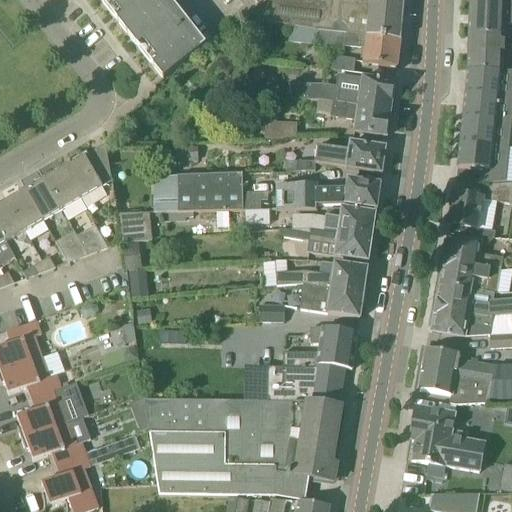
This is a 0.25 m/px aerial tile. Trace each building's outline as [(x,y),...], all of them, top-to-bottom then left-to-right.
[(167,0),(99,0),(163,81),(201,51),(205,48),(167,0)] [(268,0),(266,25),(309,31),(400,40),(403,0),(268,0)] [(489,49),(502,50),(503,25),(511,25),(511,0),(504,0),(494,0),(469,0),(469,36),(490,37),(489,49)] [(400,40),(309,31),(307,43),(317,44),(316,48),(345,51),(346,46),(365,48),(363,64),(396,69),(400,40)] [(469,36),(467,71),(501,70),(502,50),(489,49),(490,37),(469,36)] [(325,70),(339,72),(351,74),(353,61),(327,57),(325,70)] [(465,95),(511,95),(511,69),(501,70),(467,71),(465,95)] [(337,76),(335,88),(326,86),(291,86),(288,101),(318,102),(318,101),(332,104),(390,113),(394,85),(362,80),(337,76)] [(214,98),(214,91),(204,92),(206,107),(230,105),(229,97),(214,98)] [(511,113),(511,95),(465,95),(462,120),(511,122),(511,113)] [(386,138),(390,113),(332,104),(330,119),(356,123),(355,134),(386,138)] [(462,120),(459,144),(508,148),(511,122),(462,120)] [(265,124),(254,124),(253,141),(264,141),(296,139),(296,126),(265,124)] [(505,174),(508,148),(459,144),(457,169),(505,174)] [(349,153),(318,148),(315,165),(381,176),(385,150),(351,145),(349,153)] [(105,146),(63,171),(81,202),(112,184),(105,146)] [(178,163),(198,162),(197,149),(177,150),(178,163)] [(314,172),(314,163),(297,163),(296,173),(314,172)] [(62,212),(81,202),(63,171),(44,181),(62,212)] [(154,215),(154,216),(244,214),(244,213),(268,212),(267,194),(243,195),(243,176),(164,178),(153,179),(153,215),(154,215)] [(44,181),(25,192),(43,223),(62,212),(44,181)] [(317,185),(295,186),(276,186),(276,213),(317,213),(317,208),(345,207),(375,212),(379,186),(349,181),(347,190),(317,191),(317,185)] [(511,184),(489,186),(486,202),(511,206),(511,205),(511,184)] [(25,192),(21,195),(7,203),(24,234),(43,223),(25,192)] [(472,198),(452,195),(447,226),(451,227),(478,232),(479,231),(483,200),(472,198)] [(7,203),(0,206),(0,234),(6,245),(24,234),(7,203)] [(292,217),(293,231),(311,231),(371,240),(375,216),(342,210),(340,221),(313,217),(313,218),(292,217)] [(148,215),(117,215),(122,245),(151,242),(148,215)] [(440,261),(501,271),(503,261),(480,256),(482,245),(487,246),(494,240),(494,234),(479,231),(478,232),(451,227),(449,239),(448,239),(447,242),(444,241),(440,261)] [(96,254),(107,250),(94,228),(77,238),(88,258),(96,254)] [(371,240),(311,231),(293,231),(285,232),(284,239),(308,244),(307,254),(334,258),(334,259),(368,264),(371,240)] [(73,233),(55,244),(68,265),(88,258),(77,238),(76,238),(73,233)] [(125,273),(141,271),(138,245),(122,247),(125,273)] [(49,259),(41,263),(47,273),(55,270),(49,259)] [(436,285),(497,294),(501,271),(440,261),(436,285)] [(33,268),(37,277),(47,273),(41,263),(33,268)] [(276,288),(303,286),(363,296),(366,271),(335,266),(335,267),(322,265),(321,275),(306,273),(276,275),(276,288)] [(148,299),(146,272),(128,273),(131,301),(148,299)] [(0,279),(6,288),(14,285),(8,274),(0,279)] [(495,319),(495,318),(497,307),(494,307),(497,294),(436,285),(432,309),(495,319)] [(363,296),(303,286),(299,311),(326,315),(359,321),(363,296)] [(300,287),(279,288),(279,300),(290,299),(290,292),(301,292),(300,287)] [(258,324),(283,326),(284,308),(259,307),(258,324)] [(431,333),(464,339),(489,337),(511,336),(511,316),(495,318),(495,319),(432,309),(429,329),(432,329),(431,333)] [(10,347),(0,350),(0,375),(42,360),(34,339),(41,337),(36,324),(6,335),(10,347)] [(267,370),(266,403),(315,404),(338,408),(343,370),(351,372),(357,335),(321,329),(310,329),(310,346),(317,347),(317,355),(282,354),(282,370),(267,370)] [(511,336),(489,337),(489,351),(511,350),(511,336)] [(425,350),(418,392),(451,398),(450,406),(456,407),(489,404),(489,400),(511,400),(511,368),(493,368),(458,362),(459,356),(425,350)] [(26,390),(31,402),(61,391),(56,378),(50,380),(42,360),(0,375),(0,386),(0,388),(4,386),(8,397),(26,390)] [(65,403),(61,391),(31,402),(35,413),(16,420),(21,431),(17,432),(21,443),(66,426),(59,405),(65,403)] [(145,401),(157,486),(158,496),(236,498),(237,472),(274,473),(274,475),(308,480),(327,483),(331,481),(333,479),(335,475),(335,470),(333,467),(330,465),(328,464),(337,409),(338,409),(338,408),(315,404),(266,403),(145,401)] [(439,406),(437,413),(454,416),(456,409),(439,406)] [(411,463),(444,469),(478,475),(479,466),(483,449),(483,446),(467,443),(464,442),(450,440),(451,432),(454,416),(415,409),(410,435),(409,442),(415,443),(411,462),(411,463)] [(51,457),(55,468),(85,456),(81,444),(90,441),(82,421),(66,426),(21,443),(25,454),(29,452),(33,463),(51,457)] [(90,469),(86,458),(85,456),(55,468),(60,479),(41,486),(45,497),(42,498),(43,505),(43,511),(44,511),(45,510),(64,503),(66,508),(66,511),(94,511),(98,511),(84,472),(90,469)] [(255,502),(253,511),(328,511),(329,508),(305,504),(298,502),(296,511),(282,511),(285,502),(270,500),(269,504),(255,502)]
